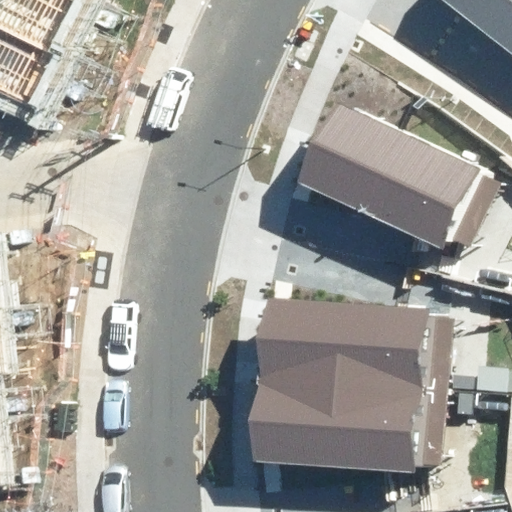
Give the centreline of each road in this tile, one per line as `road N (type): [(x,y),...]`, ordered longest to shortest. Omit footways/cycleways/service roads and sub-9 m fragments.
road 1 (residential): [(173,511),(175,284),(191,175)]
road 2 (residential): [(191,175),(269,0)]
road 3 (residential): [(191,175),(0,186)]
road 4 (residential): [(511,83),(394,0)]
